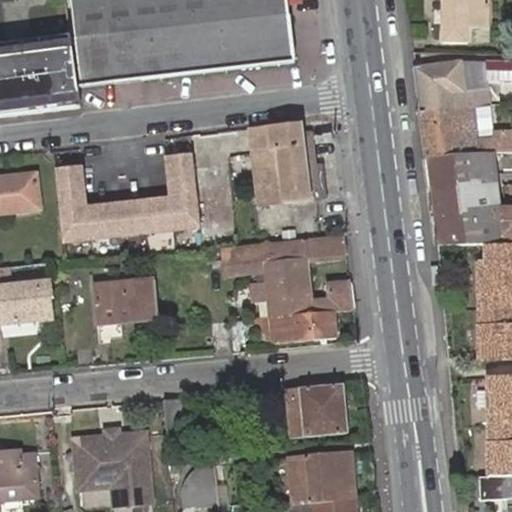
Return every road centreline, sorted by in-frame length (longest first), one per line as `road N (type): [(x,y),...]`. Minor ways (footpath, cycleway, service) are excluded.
road 1 (residential): [(405,354),(0,393)]
road 2 (residential): [(0,138),(370,93)]
road 3 (primary): [(370,93),(405,354)]
road 4 (primary): [(405,354),(425,511)]
